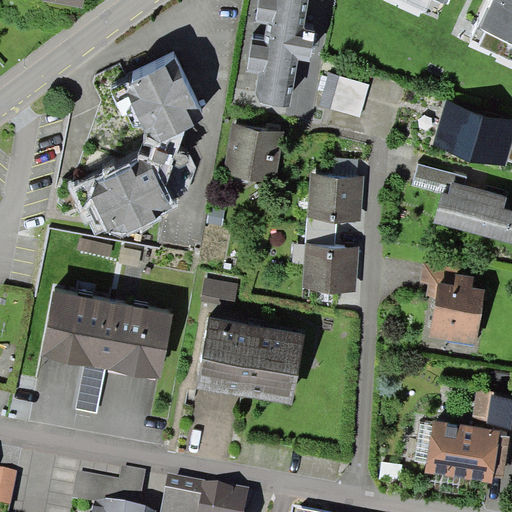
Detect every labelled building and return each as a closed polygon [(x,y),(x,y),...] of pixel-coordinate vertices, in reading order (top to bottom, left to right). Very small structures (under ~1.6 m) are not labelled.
[(258,73),(256,93),(261,102),(290,106),(297,59),(310,61),(315,30),(304,27),(308,0),(259,0),(255,22),(267,24),(264,40),(253,38),(247,71),(258,73)] [(403,0),(426,11),(431,0),(403,0)] [(511,0),(491,0),(479,27),(486,31),(511,42),(511,0)] [(511,42),(486,31),(479,46),(511,61),(511,42)] [(129,73),(132,81),(127,93),(143,127),(148,138),(151,137),(159,142),(184,131),(196,125),(204,118),(171,51),(129,73)] [(329,73),(319,105),(360,117),(369,84),(329,73)] [(511,119),(446,99),(432,145),(506,167),(508,160),(511,147),(511,119)] [(231,124),(223,174),(275,183),(284,133),(231,124)] [(165,194),(184,131),(159,142),(151,137),(148,138),(144,141),(138,153),(139,160),(152,165),(165,194)] [(334,158),(332,174),(357,176),(358,159),(334,158)] [(139,160),(97,183),(92,198),(108,231),(129,233),(156,218),(164,213),(171,208),(165,194),(152,165),(139,160)] [(467,177),(418,164),(412,185),(441,193),(441,191),(449,193),(452,181),(464,185),(467,177)] [(310,173),(307,217),(337,219),(361,221),(364,176),(357,176),(332,174),(310,173)] [(441,193),(433,222),(511,242),(511,210),(504,208),(508,196),(464,185),(452,181),(449,193),(441,191),(441,193)] [(225,209),(210,206),(207,222),(223,225),(225,209)] [(337,219),(307,217),(305,243),(335,245),(337,219)] [(293,263),(304,263),(305,243),(293,243),(293,263)] [(304,263),(303,289),(357,292),(360,247),(335,245),(305,243),(304,263)] [(457,270),(424,264),(421,283),(429,285),(427,297),(436,298),(439,282),(454,285),(456,274),(457,270)] [(454,285),(439,282),(436,298),(430,338),(476,345),(485,289),(473,287),(474,277),(456,274),(454,285)] [(205,277),(202,295),(236,301),(239,283),(205,277)] [(53,293),(41,356),(84,364),(106,368),(160,379),(172,315),(53,293)] [(306,335),(210,317),(197,387),(293,405),(306,335)] [(97,413),(106,368),(84,364),(76,409),(97,413)] [(488,422),(492,395),(492,392),(477,390),(472,420),(488,422)] [(511,398),(492,395),(488,422),(488,425),(511,428),(511,398)] [(492,483),(493,477),(499,435),(500,430),(433,420),(433,423),(427,463),(425,473),(492,483)] [(427,463),(433,423),(421,422),(415,462),(427,463)] [(510,437),(499,435),(493,477),(504,478),(510,437)] [(78,470),(73,497),(95,501),(96,497),(139,506),(146,469),(121,464),(119,478),(78,470)] [(18,470),(0,466),(0,501),(11,503),(18,470)] [(243,511),(248,487),(169,473),(161,511),(243,511)] [(154,511),(156,509),(139,506),(96,497),(95,501),(92,511),(154,511)]
